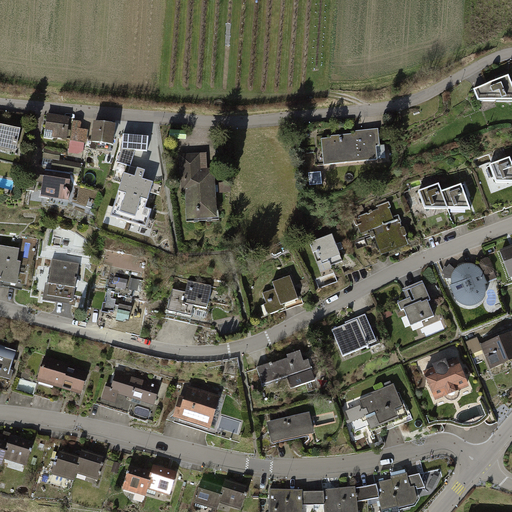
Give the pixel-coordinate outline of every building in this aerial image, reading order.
[(511,82),(510,78),(477,91),(480,102),(511,101),(511,82)] [(71,118),(49,115),(47,137),(68,139),(71,118)] [(84,122),(75,121),(69,152),(85,155),(89,130),(83,128),(84,122)] [(24,128),(0,122),(0,145),(19,150),(24,128)] [(117,127),(96,124),(94,143),(114,146),(117,127)] [(357,133),(320,137),(323,165),(386,159),(385,145),(381,146),(379,129),(357,131),(357,133)] [(149,138),(124,135),(122,150),(118,163),(131,167),(136,151),(148,152),(149,138)] [(61,148),(45,145),(43,158),(54,160),(52,167),(79,172),(81,163),(59,159),(61,148)] [(209,154),(181,156),(183,192),(188,191),(190,221),(219,219),(216,169),(210,170),(209,154)] [(511,162),(511,160),(492,166),(497,182),(511,182),(511,162)] [(124,175),(111,217),(147,228),(152,210),(146,208),(153,183),(143,180),(145,172),(138,170),(136,175),(135,178),(124,175)] [(322,172),(310,174),(311,185),(323,183),(322,172)] [(73,177),(46,174),(43,197),(70,201),(73,177)] [(421,185),(420,180),(410,183),(412,188),(421,185)] [(440,186),(421,193),(426,209),(435,209),(458,210),(471,210),(462,187),(443,194),(440,186)] [(388,205),(354,217),(361,234),(374,229),(383,254),(408,245),(401,225),(398,216),(393,218),(388,205)] [(333,235),(312,243),(320,266),(341,258),(333,235)] [(21,248),(0,244),(0,279),(19,282),(22,260),(19,259),(21,248)] [(511,246),(499,251),(510,280),(511,278),(511,246)] [(81,264),(53,259),(47,297),(75,302),(81,264)] [(445,268),(443,267),(441,271),(440,275),(442,275),(442,280),(450,280),(450,283),(450,286),(448,287),(454,300),(457,304),(459,306),(463,307),(467,308),(471,308),(475,307),(478,305),(481,302),(483,299),(485,295),(485,291),(484,286),(487,285),(481,272),(476,267),(470,264),(463,264),(457,266),(453,269),(448,264),(445,268)] [(142,272),(114,266),(109,286),(115,287),(114,294),(136,299),(142,272)] [(278,288),(265,293),(272,312),(281,309),(282,312),(305,303),(294,274),(275,281),(278,288)] [(423,282),(404,290),(409,300),(400,303),(411,328),(437,317),(423,282)] [(213,288),(190,283),(188,294),(172,291),(167,313),(192,319),(194,306),(208,309),(213,288)] [(349,325),(334,331),(344,357),(378,344),(367,318),(349,325)] [(477,338),(467,342),(473,356),(484,352),(491,368),(511,359),(511,332),(480,346),(477,338)] [(17,349),(0,344),(0,374),(9,377),(17,349)] [(289,356),(259,365),(264,382),(289,374),(293,385),(318,378),(311,358),(307,359),(304,348),(289,353),(289,356)] [(90,371),(45,358),(38,382),(82,396),(90,371)] [(458,358),(425,372),(436,397),(469,383),(458,358)] [(161,386),(113,372),(106,394),(154,409),(161,386)] [(396,386),(360,400),(362,405),(346,411),(354,432),(369,426),(371,430),(399,419),(396,411),(404,408),(396,386)] [(222,398),(189,388),(179,421),(212,431),(222,398)] [(311,414),(269,423),(274,444),(316,435),(311,414)] [(33,444),(10,437),(8,443),(0,440),(0,466),(4,467),(6,461),(27,467),(33,444)] [(79,460),(59,454),(52,476),(76,483),(79,475),(98,481),(105,459),(82,451),(79,460)] [(177,474),(155,467),(152,474),(129,467),(121,490),(146,498),(150,489),(170,495),(177,474)] [(280,489),(270,489),(270,511),(306,511),(307,504),(326,505),(326,511),(361,511),(360,500),(382,496),(384,510),(422,501),(418,488),(427,486),(422,473),(411,475),(410,472),(402,474),(394,476),(395,480),(386,481),(380,483),(359,487),(350,487),(335,489),(326,490),(305,489),(296,489),(280,489)] [(223,487),(204,481),(198,503),(221,510),(223,503),(244,509),(251,486),(226,479),(223,487)]
